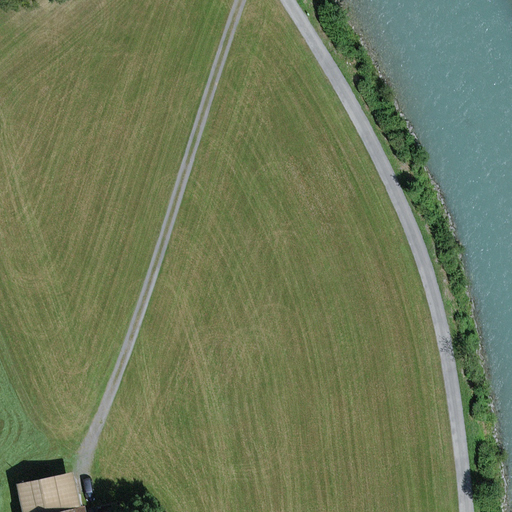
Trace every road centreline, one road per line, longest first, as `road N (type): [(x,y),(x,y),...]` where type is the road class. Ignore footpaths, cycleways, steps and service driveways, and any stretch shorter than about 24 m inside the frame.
road 1 (track): [(466,511),(451,373),(416,239),(353,107),(287,0)]
road 2 (track): [(240,0),(84,461)]
